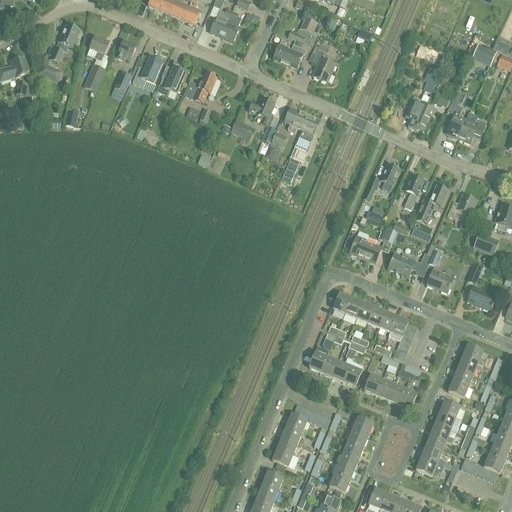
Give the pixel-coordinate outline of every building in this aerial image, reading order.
[(0,0),(0,11),(15,8),(13,0),(28,0),(33,2),(34,0),(0,0)] [(150,0),(148,8),(159,13),(164,0),(150,0)] [(164,0),(159,13),(171,18),(177,4),(166,0),(164,0)] [(216,0),(213,8),(221,11),(225,0),(216,0)] [(239,0),(236,8),(247,13),(251,4),(240,0),(239,0)] [(334,6),(339,9),(342,0),(325,0),(325,3),(334,7),(334,6)] [(295,9),(306,14),(309,7),(298,2),(295,9)] [(171,18),(183,23),(188,10),(177,4),(171,18)] [(183,23),(194,28),(200,15),(188,10),(183,23)] [(216,20),(210,34),(221,39),(233,13),(226,11),(225,14),(219,12),(216,20)] [(233,13),(221,39),(233,44),(239,30),(237,30),(240,22),(236,20),(238,16),(233,13)] [(317,25),(305,20),(300,31),(312,36),(317,25)] [(370,32),(378,36),(380,32),(381,32),(381,31),(377,29),(372,27),(370,32)] [(50,61),(59,65),(64,54),(66,55),(69,48),(75,51),(79,41),(77,41),(80,33),(67,28),(63,37),(62,36),(59,44),(56,50),(55,50),(50,61)] [(291,33),(288,39),(295,42),(298,36),(291,33)] [(369,44),(372,36),(367,33),(363,41),(369,44)] [(298,36),(295,42),(303,45),(305,39),(298,36)] [(511,44),(498,39),(493,51),(509,58),(511,51),(511,44)] [(95,60),(102,63),(109,46),(95,40),(90,51),(97,54),(95,60)] [(273,62),(285,67),(291,52),(290,52),(288,50),(290,45),(282,42),(273,62)] [(116,59),(129,65),(136,49),(123,43),(116,59)] [(312,78),(327,85),(335,67),(322,62),(327,50),(320,46),(320,47),(317,46),(313,55),(316,56),(312,65),(317,67),(312,78)] [(471,61),(490,69),(496,54),(478,46),(471,61)] [(285,67),(296,72),(303,57),(304,57),(306,52),(297,48),(296,49),(292,47),(290,52),(291,52),(285,67)] [(511,68),(511,61),(502,57),(497,68),(510,74),(511,68)] [(0,71),(0,84),(15,79),(15,81),(29,76),(24,59),(10,64),(12,68),(0,71)] [(132,85),(141,90),(143,89),(146,83),(153,86),(162,65),(150,60),(145,72),(139,69),(132,85)] [(37,76),(58,85),(63,73),(42,65),(37,76)] [(84,89),(96,94),(98,91),(105,72),(93,67),(84,89)] [(157,94),(166,98),(167,97),(169,93),(176,96),(185,75),(173,70),(168,82),(163,80),(157,94)] [(438,76),(428,72),(424,82),(434,86),(438,76)] [(114,90),(125,95),(132,79),(121,74),(114,90)] [(216,80),(205,75),(199,88),(190,84),(184,97),(203,106),(207,95),(213,98),(215,97),(220,85),(219,83),(216,82),(216,80)] [(315,93),(319,86),(309,80),(305,88),(315,93)] [(16,96),(31,100),(34,87),(19,84),(16,96)] [(456,107),(457,107),(463,96),(456,93),(451,105),(456,107)] [(446,108),(448,109),(451,102),(449,101),(438,96),(434,104),(446,110),(446,108)] [(406,119),(405,121),(407,122),(408,120),(411,122),(408,129),(416,132),(422,118),(421,118),(426,106),(429,99),(423,97),(420,104),(413,101),(406,119)] [(260,126),(267,129),(272,117),(269,116),(274,106),(262,101),(259,109),(252,105),(248,113),(257,117),(255,120),(261,123),(260,126)] [(416,132),(424,135),(430,122),(432,123),(437,111),(426,106),(421,118),(422,118),(416,132)] [(446,136),(458,141),(466,122),(459,119),(463,110),(458,107),(446,136)] [(186,119),(195,123),(200,113),(190,109),(186,119)] [(200,122),(207,124),(211,114),(204,111),(200,122)] [(65,127),(73,129),(76,116),(68,113),(65,127)] [(302,132),(308,117),(302,114),(301,116),(297,114),(294,121),(287,118),(284,124),(289,127),(287,131),(295,134),(297,130),(302,132)] [(308,117),(302,132),(295,147),(303,151),(304,151),(308,143),(310,144),(319,123),(315,121),(315,120),(308,117)] [(125,126),(121,120),(116,124),(116,125),(115,126),(119,130),(120,129),(125,126)] [(466,122),(458,141),(470,146),(475,134),(481,137),(486,125),(475,121),(474,125),(466,122)] [(230,134),(249,143),(255,131),(236,122),(230,134)] [(262,141),(270,144),(276,132),(268,128),(262,141)] [(221,134),(227,137),(229,131),(224,129),(221,134)] [(270,148),(280,153),(281,148),(283,149),(287,139),(276,134),(270,148)] [(210,160),(201,157),(197,166),(206,170),(210,160)] [(299,164),(291,160),(282,181),(290,185),(299,164)] [(382,190),(389,193),(391,187),(392,187),(399,172),(387,167),(381,182),(385,184),(382,190)] [(363,201),(369,204),(379,181),(373,178),(363,201)] [(404,209),(411,212),(414,207),(424,183),(418,180),(419,180),(414,178),(413,178),(412,178),(405,193),(410,195),(404,209)] [(414,222),(427,227),(436,207),(441,209),(449,192),(437,187),(430,203),(424,200),(414,222)] [(458,209),(452,206),(447,218),(457,223),(458,221),(463,223),(460,230),(468,233),(475,219),(470,217),(477,203),(463,197),(458,209)] [(497,232),(506,235),(507,229),(511,230),(511,211),(502,208),(500,215),(498,215),(495,226),(499,227),(497,232)] [(371,215),(369,220),(380,225),(383,219),(371,215)] [(395,225),(392,231),(392,232),(396,234),(407,238),(410,232),(395,225)] [(392,232),(392,231),(384,228),(379,239),(380,241),(391,246),(394,240),(396,234),(392,232)] [(418,240),(421,234),(414,230),(411,237),(418,240)] [(473,250),(493,258),(499,243),(479,236),(473,250)] [(366,243),(357,239),(350,256),(374,266),(381,251),(373,248),(376,242),(368,239),(366,243)] [(418,271),(426,274),(428,267),(429,267),(435,249),(429,247),(425,256),(424,255),(418,271)] [(435,249),(429,267),(435,269),(441,256),(442,257),(444,253),(435,249)] [(388,271),(408,279),(414,265),(394,256),(388,271)] [(467,284),(476,287),(480,276),(484,278),(487,270),(474,265),(471,272),(470,276),(467,284)] [(426,287),(447,295),(453,280),(433,272),(426,287)] [(467,303),(490,313),(497,299),(474,289),(467,303)] [(333,312),(345,317),(351,301),(340,296),(333,312)] [(345,317),(356,321),(363,305),(351,301),(345,317)] [(356,321),(368,326),(374,310),(363,305),(356,321)] [(368,326),(379,331),(386,315),(374,310),(368,326)] [(379,331),(390,335),(397,319),(386,315),(379,331)] [(409,324),(397,319),(390,335),(388,339),(400,344),(401,343),(401,342),(402,340),(403,338),(403,337),(406,332),(408,326),(409,324)] [(406,332),(415,335),(418,330),(408,326),(406,332)] [(328,333),(336,337),(339,332),(330,328),(328,333)] [(336,337),(344,340),(346,335),(339,332),(336,337)] [(406,332),(403,337),(413,341),(414,341),(415,335),(406,332)] [(325,341),(333,344),(336,339),(327,335),(325,341)] [(351,343),(359,346),(361,341),(362,338),(358,337),(357,339),(353,337),(351,343)] [(413,341),(403,337),(403,338),(402,340),(401,342),(411,347),(413,341)] [(333,344),(341,347),(343,342),(336,339),(333,344)] [(367,349),(369,344),(361,341),(359,346),(367,349)] [(400,344),(399,348),(409,352),(411,347),(401,342),(401,343),(400,344)] [(348,350),(356,353),(358,348),(350,345),(348,350)] [(374,352),(382,356),(384,350),(376,347),(374,352)] [(358,348),(356,353),(364,356),(366,351),(358,348)] [(396,354),(406,358),(409,352),(399,348),(396,354)] [(462,360),(478,366),(483,355),(467,348),(462,360)] [(309,370),(320,375),(327,359),(329,354),(318,349),(309,370)] [(382,356),(389,359),(392,353),(384,350),(382,356)] [(396,354),(394,360),(404,364),(406,358),(396,354)] [(381,363),(389,367),(391,361),(383,358),(381,363)] [(320,375),(332,380),(338,364),(327,359),(320,375)] [(343,385),(352,364),(353,362),(347,359),(344,367),(338,364),(332,380),(343,385)] [(458,371),(474,378),(478,366),(462,360),(458,371)] [(389,367),(396,370),(399,364),(391,361),(389,367)] [(343,385),(355,389),(361,374),(363,369),(352,364),(343,385)] [(492,372),(498,374),(501,366),(496,364),(492,372)] [(414,371),(402,366),(400,371),(412,376),(414,371)] [(412,376),(419,379),(421,374),(414,371),(412,376)] [(453,382),(469,389),(474,378),(458,371),(453,382)] [(489,380),(494,382),(498,374),(492,372),(489,380)] [(364,393),(376,398),(382,382),(371,378),(364,393)] [(479,380),(476,388),(482,391),(486,384),(479,380)] [(376,398),(387,403),(394,387),(382,382),(376,398)] [(448,394),(464,400),(469,389),(453,382),(448,394)] [(387,403),(399,408),(405,392),(394,387),(387,403)] [(483,395),(488,397),(491,389),(486,387),(483,395)] [(399,408),(410,412),(417,397),(405,392),(399,408)] [(480,403),(485,405),(488,397),(483,395),(480,403)] [(487,404),(493,407),(496,398),(491,396),(487,404)] [(444,403),(439,415),(455,421),(460,410),(444,403)] [(484,412),(490,414),(493,407),(487,404),(484,412)] [(297,408),(293,418),(299,420),(303,410),(297,408)] [(299,420),(305,422),(309,412),(303,410),(299,420)] [(307,424),(310,425),(314,414),(309,412),(305,422),(307,424)] [(503,423),(511,427),(511,413),(508,412),(503,423)] [(314,414),(310,425),(316,427),(320,417),(314,414)] [(332,423),(338,425),(341,417),(336,415),(332,423)] [(439,415),(435,426),(451,433),(455,421),(439,415)] [(478,427),(483,429),(488,418),(483,415),(478,427)] [(303,435),(307,424),(305,422),(299,420),(293,418),(292,417),(287,428),(303,435)] [(320,417),(316,427),(321,430),(321,429),(325,419),(320,417)] [(331,421),(325,419),(321,429),(321,430),(326,432),(331,421)] [(470,427),(475,429),(478,421),(473,419),(470,427)] [(353,432),(368,438),(373,426),(357,420),(353,432)] [(328,435),(333,437),(338,425),(332,423),(329,431),(328,435)] [(460,435),(463,424),(457,423),(455,433),(460,435)] [(498,435),(511,440),(511,427),(503,423),(498,435)] [(435,426),(430,438),(446,444),(451,433),(435,426)] [(467,435),(472,437),(475,429),(470,427),(467,435)] [(474,439),(479,441),(483,429),(478,427),(475,435),(474,439)] [(282,440),(298,446),(303,435),(287,428),(282,440)] [(326,432),(321,430),(317,441),(322,443),(325,435),(326,432)] [(348,443),(364,449),(368,438),(353,432),(348,443)] [(323,446),(328,448),(333,437),(328,435),(326,438),(323,446)] [(493,446),(509,453),(511,445),(511,440),(498,435),(493,446)] [(430,438),(425,449),(441,456),(446,444),(430,438)] [(278,451),(293,457),(298,446),(282,440),(278,451)] [(322,443),(317,441),(314,449),(319,451),(322,443)] [(460,450),(466,452),(469,444),(464,442),(460,450)] [(469,450),(474,452),(477,444),(472,442),(469,450)] [(343,454),(359,461),(364,449),(348,443),(343,454)] [(320,454),(325,456),(328,448),(323,446),(320,454)] [(489,458),(504,465),(509,453),(493,446),(489,458)] [(425,449),(421,460),(437,467),(437,466),(441,456),(425,449)] [(457,458),(462,460),(466,452),(460,450),(457,458)] [(466,458),(471,460),(474,452),(469,450),(466,458)] [(286,468),(288,469),(293,457),(278,451),(273,462),(277,464),(286,468)] [(339,466),(354,472),(359,461),(343,454),(339,466)] [(308,463),(313,466),(316,458),(311,456),(308,463)] [(492,473),(498,476),(499,476),(504,465),(489,458),(484,469),(487,471),(492,473)] [(416,472),(432,478),(434,472),(441,475),(444,469),(437,466),(437,467),(421,460),(416,472)] [(314,469),(319,471),(322,463),(317,461),(314,469)] [(460,472),(466,474),(470,464),(464,461),(460,472)] [(304,472),(310,474),(313,466),(308,463),(304,472)] [(466,474),(471,476),(476,466),(470,464),(466,474)] [(454,465),(451,473),(456,475),(459,467),(454,465)] [(334,477),(350,483),(354,472),(339,466),(334,477)] [(471,476),(477,478),(481,468),(476,466),(471,476)] [(477,478),(483,481),(487,471),(484,469),(481,468),(477,478)] [(311,477),(316,479),(319,471),(314,469),(311,477)] [(483,481),(488,483),(492,473),(487,471),(483,481)] [(447,483),(453,485),(455,480),(454,480),(456,475),(451,473),(447,483)] [(492,473),(488,483),(493,485),(494,485),(497,477),(498,476),(492,473)] [(263,486),(279,493),(283,481),(268,474),(263,486)] [(329,488),(345,495),(350,483),(334,477),(329,488)] [(306,504),(312,487),(307,485),(300,502),(306,504)] [(258,497),(274,504),(279,493),(263,486),(258,497)] [(293,499),(298,501),(302,493),(296,490),(293,499)] [(369,507),(380,511),(387,496),(375,491),(369,507)] [(380,511),(381,511),(393,511),(398,500),(387,496),(380,511)] [(253,509),(261,511),(270,511),(274,504),(258,497),(253,509)] [(320,509),(326,511),(337,511),(341,504),(325,498),(322,504),(318,502),(316,508),(320,510),(320,509)] [(290,506),(295,509),(298,501),(293,499),(290,506)] [(393,511),(406,511),(410,505),(398,500),(393,511)] [(297,509),(302,511),(306,504),(300,502),(297,509)]
